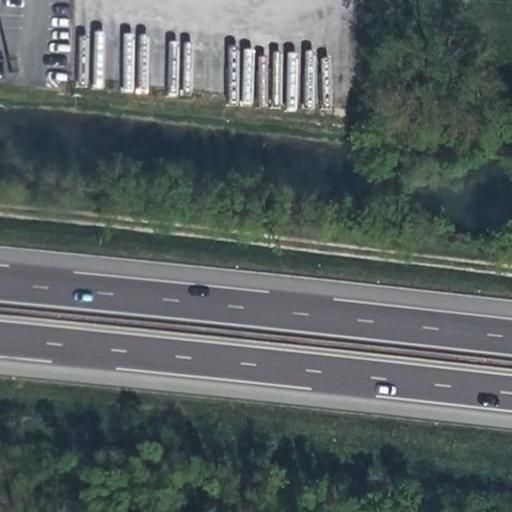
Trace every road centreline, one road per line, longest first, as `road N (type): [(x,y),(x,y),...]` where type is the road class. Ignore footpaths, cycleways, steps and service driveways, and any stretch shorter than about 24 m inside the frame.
road 1 (track): [(0,207),(511,262)]
road 2 (motorway): [(0,340),(511,393)]
road 3 (motorway): [(511,337),(0,284)]
